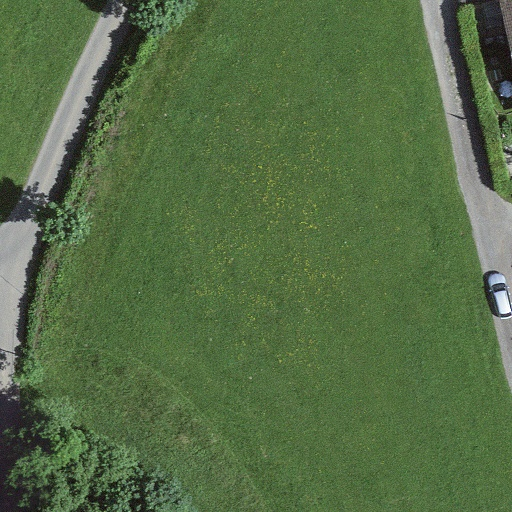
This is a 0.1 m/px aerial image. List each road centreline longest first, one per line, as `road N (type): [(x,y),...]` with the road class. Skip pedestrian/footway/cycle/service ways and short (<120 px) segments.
road 1 (unclassified): [(433,0),(511,348)]
road 2 (unclassified): [(128,0),(53,162),(8,289)]
road 3 (unclassified): [(8,289),(2,393),(11,511)]
